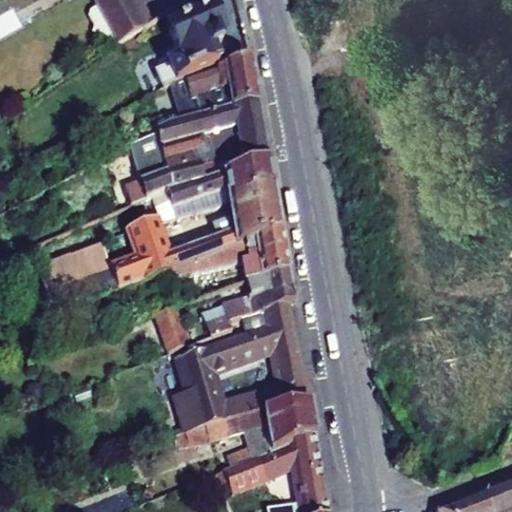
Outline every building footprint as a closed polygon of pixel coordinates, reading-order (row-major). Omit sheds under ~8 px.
[(0,18),(27,4),(24,0),(7,0),(0,4),(0,18)] [(91,0),(117,46),(143,31),(146,30),(129,0),(91,0)] [(291,0),(307,62),(343,52),(329,0),(291,0)] [(180,63),(156,75),(163,91),(171,88),(205,73),(218,68),(212,53),(220,50),(217,40),(221,38),(219,33),(222,27),(219,19),(212,17),(210,12),(167,33),(180,63)] [(148,44),(143,31),(117,46),(113,49),(120,60),(148,44)] [(0,99),(32,78),(20,60),(0,72),(0,99)] [(250,64),(205,73),(171,88),(182,123),(229,111),(258,106),(250,64)] [(386,194),(380,156),(358,160),(345,79),(317,84),(337,202),(386,194)] [(268,162),(258,106),(229,111),(182,123),(171,125),(128,149),(140,191),(144,204),(163,196),(202,183),(200,170),(209,167),(207,153),(220,150),(221,155),(240,153),(243,171),(268,162)] [(163,196),(144,204),(142,206),(149,225),(158,222),(159,227),(227,208),(273,191),(268,162),(243,171),(223,177),(202,183),(163,196)] [(219,164),(209,167),(200,170),(202,183),(223,177),(219,164)] [(134,258),(108,269),(118,294),(137,287),(159,279),(280,235),(273,191),(227,208),(230,222),(211,228),(216,241),(170,257),(159,227),(158,222),(149,225),(125,233),(134,258)] [(144,204),(140,191),(123,198),(127,211),(142,206),(144,204)] [(343,206),(346,240),(394,236),(390,202),(343,206)] [(280,235),(159,279),(162,288),(172,283),(239,268),(243,286),(246,285),(287,276),(280,235)] [(397,242),(352,249),(370,368),(511,345),(511,303),(469,310),(463,274),(404,283),(397,242)] [(100,246),(39,269),(48,296),(83,283),(91,304),(118,294),(108,269),(100,246)] [(287,276),(246,285),(250,301),(220,308),(221,311),(203,318),(207,332),(210,340),(230,333),(227,327),(243,321),(289,306),(293,305),(287,276)] [(140,294),(162,288),(159,279),(137,287),(140,294)] [(202,353),(180,361),(173,364),(183,398),(215,390),(211,379),(242,368),(242,365),(273,355),(282,392),(282,394),(306,391),(289,306),(243,321),(246,338),(202,353)] [(185,338),(176,311),(155,319),(168,356),(177,352),(188,349),(185,338)] [(207,332),(185,338),(188,349),(200,344),(210,340),(207,332)] [(188,349),(177,352),(180,361),(202,353),(200,344),(188,349)] [(36,362),(24,365),(34,395),(46,391),(36,362)] [(122,398),(113,376),(97,383),(105,404),(122,398)] [(220,408),(215,390),(183,398),(174,402),(185,438),(263,414),(310,405),(306,391),(282,394),(282,392),(220,408)] [(263,414),(185,438),(189,452),(243,437),(266,431),(271,455),(290,447),(289,444),(315,439),(310,405),(263,414)] [(511,435),(511,418),(496,454),(502,456),(511,435)] [(266,431),(243,437),(251,463),(271,455),(266,431)] [(271,455),(251,463),(245,465),(255,488),(293,473),(300,510),(286,511),(327,511),(315,439),(289,444),(290,447),(271,455)] [(511,511),(511,481),(437,511),(511,511)]
